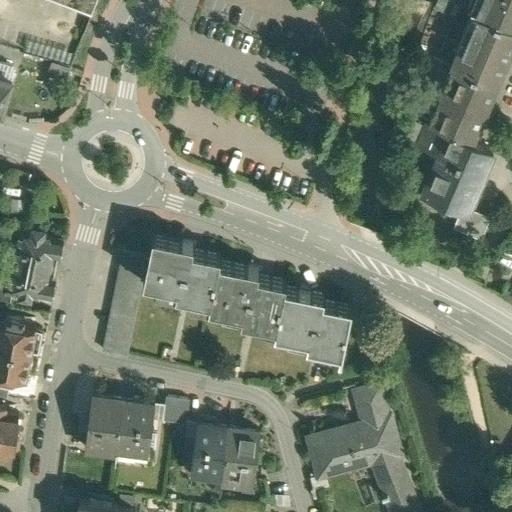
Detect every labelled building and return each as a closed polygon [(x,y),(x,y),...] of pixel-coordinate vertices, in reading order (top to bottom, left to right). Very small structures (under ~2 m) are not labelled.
[(63,0),(62,3),(92,14),(97,0),(63,0)] [(511,0),(477,0),(474,9),(479,11),(511,25),(511,0)] [(511,51),(511,25),(479,11),(463,48),(458,46),(450,65),(453,66),(498,85),(511,51)] [(498,85),(453,66),(429,121),(475,140),(498,85)] [(13,80),(0,75),(0,112),(3,113),(13,80)] [(475,140),(429,121),(420,142),(441,151),(428,180),(447,188),(443,197),(463,206),(468,208),(469,207),(494,148),(475,140)] [(469,207),(468,208),(463,206),(454,227),(482,238),(491,216),(469,207)] [(45,229),(21,224),(7,293),(31,298),(33,292),(52,296),(52,293),(56,291),(58,284),(55,281),(61,251),(65,250),(66,243),(63,241),(64,237),(44,234),(45,229)] [(194,242),(153,234),(147,267),(144,280),(177,286),(176,293),(211,299),(219,259),(220,253),(192,248),(194,242)] [(259,267),(219,259),(211,299),(210,306),(243,312),(242,318),(276,325),(285,285),(286,279),(258,273),(259,267)] [(147,267),(123,263),(120,276),(144,281),(144,280),(147,267)] [(144,281),(120,276),(118,289),(141,293),(144,281)] [(325,293),(285,285),(276,325),(275,331),(308,338),(307,343),(342,351),(352,304),(323,299),(325,293)] [(141,293),(118,289),(115,301),(139,306),(141,293)] [(139,306),(115,301),(112,314),(136,319),(139,306)] [(24,316),(7,313),(6,320),(0,318),(0,382),(11,385),(12,385),(14,373),(26,376),(32,348),(39,350),(43,328),(36,327),(36,326),(23,323),(24,316)] [(136,319),(112,314),(110,326),(134,331),(136,319)] [(134,331),(110,326),(107,339),(131,344),(134,331)] [(131,344),(107,339),(105,352),(128,356),(131,344)] [(11,385),(0,382),(0,397),(8,398),(11,385)] [(380,383),(356,389),(362,413),(364,413),(387,406),(380,383)] [(124,398),(92,394),(85,448),(101,450),(102,444),(118,446),(124,398)] [(179,397),(167,396),(164,419),(175,421),(179,397)] [(190,399),(179,397),(175,421),(187,423),(190,399)] [(156,402),(124,398),(118,446),(117,452),(137,454),(137,448),(150,450),(156,402)] [(7,405),(0,403),(0,448),(15,450),(15,448),(17,448),(20,445),(21,436),(18,433),(17,433),(20,413),(6,411),(7,405)] [(387,406),(364,413),(366,420),(309,436),(320,474),(375,459),(387,491),(382,493),(384,497),(401,490),(408,509),(418,505),(398,453),(401,452),(391,414),(389,415),(387,406)] [(229,426),(198,422),(192,469),(205,471),(204,477),(222,479),(229,426)] [(261,430),(229,426),(222,479),(254,483),(261,430)] [(118,504),(99,501),(99,503),(80,501),(78,511),(135,511),(136,508),(118,506),(118,504)]
